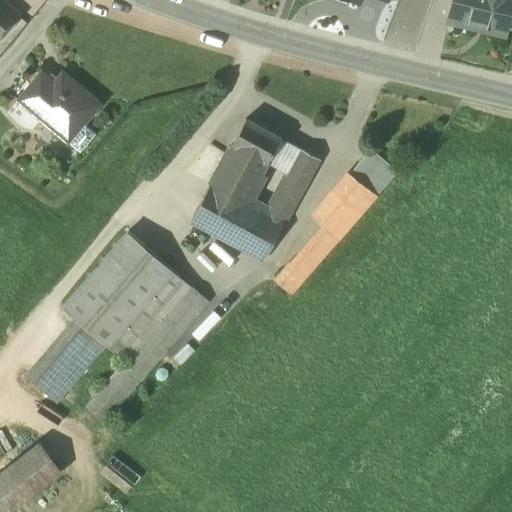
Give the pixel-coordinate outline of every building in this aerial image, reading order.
[(0,0),(0,37),(19,16),(0,0)] [(453,0),(449,19),(469,24),(471,18),(505,27),(511,0),(453,0)] [(62,74),(54,83),(41,73),(18,101),(67,142),(82,124),(99,105),(62,74)] [(280,139),(245,120),(232,145),(267,164),(280,139)] [(82,124),(67,142),(79,153),(95,135),(82,124)] [(232,145),(210,185),(245,204),(267,164),(232,145)] [(300,150),(288,173),(306,183),(318,160),(300,150)] [(398,173),(369,150),(358,164),(386,186),(398,173)] [(386,186),(358,164),(349,175),(357,181),(377,197),(386,186)] [(288,173),(273,201),(291,210),(306,183),(288,173)] [(357,181),(319,225),(325,230),(338,241),(377,197),(357,181)] [(245,204),(210,185),(191,220),(264,260),(283,225),(265,215),(245,204)] [(291,210),(273,201),(265,215),(283,225),(291,210)] [(325,230),(292,268),(304,279),(338,241),(325,230)] [(127,233),(62,308),(73,318),(105,346),(107,347),(173,272),(127,233)] [(292,268),(288,264),(274,281),(290,296),(304,279),(292,268)] [(173,272),(107,347),(124,362),(189,286),(173,272)] [(124,362),(85,407),(103,423),(208,302),(189,286),(124,362)] [(105,346),(73,318),(25,375),(57,402),(105,346)] [(187,344),(173,359),(179,365),(193,351),(187,344)] [(40,444),(0,475),(0,511),(7,511),(61,471),(40,444)]
